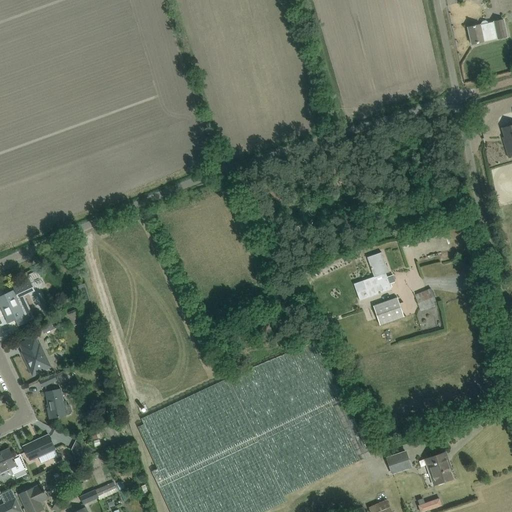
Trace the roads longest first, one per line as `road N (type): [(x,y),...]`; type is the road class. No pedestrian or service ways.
road 1 (unclassified): [(0,263),(221,171),(457,98)]
road 2 (unclassified): [(511,337),(457,98)]
